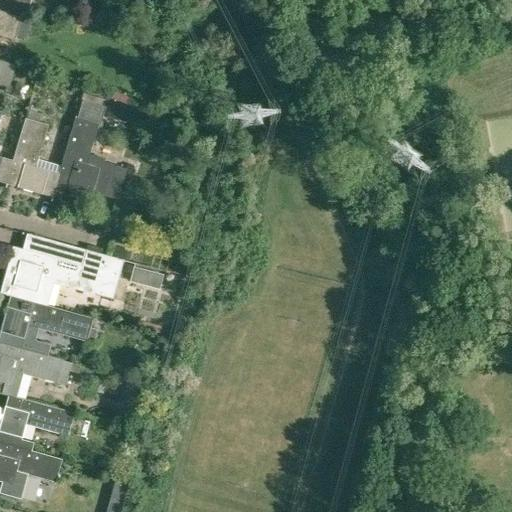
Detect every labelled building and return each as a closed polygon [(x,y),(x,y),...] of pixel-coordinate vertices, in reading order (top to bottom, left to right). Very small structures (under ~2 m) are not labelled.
[(0,0),(0,9),(20,15),(20,14),(27,16),(31,0),(0,0)] [(0,35),(13,39),(20,15),(0,9),(0,35)] [(153,30),(145,36),(155,49),(164,43),(153,30)] [(0,86),(7,88),(14,64),(0,60),(0,86)] [(56,181),(57,181),(103,194),(103,195),(117,200),(126,169),(104,162),(105,158),(88,154),(97,122),(99,123),(104,106),(81,100),(76,116),(74,116),(60,166),(58,174),(56,181)] [(130,109),(115,104),(111,119),(126,123),(130,109)] [(11,161),(5,183),(52,196),(57,181),(56,181),(58,174),(60,166),(37,159),(46,125),(23,118),(11,161)] [(0,181),(5,183),(11,161),(0,157),(0,181)] [(113,255),(129,259),(131,251),(115,247),(113,255)] [(22,248),(10,296),(47,306),(53,282),(113,298),(123,260),(86,250),(82,264),(22,248)] [(162,275),(147,270),(143,285),(158,289),(162,275)] [(8,300),(0,330),(0,342),(20,348),(48,355),(50,345),(35,340),(39,328),(70,337),(86,342),(93,318),(47,306),(10,296),(8,300)] [(0,393),(7,395),(8,395),(8,394),(14,371),(65,385),(69,369),(71,361),(48,355),(20,348),(0,342),(0,393)] [(69,369),(83,373),(85,365),(71,361),(69,369)] [(0,442),(30,451),(30,450),(33,442),(20,438),(24,424),(68,435),(74,412),(8,394),(8,395),(7,395),(4,407),(0,406),(0,442)] [(30,451),(0,442),(0,493),(19,499),(21,491),(11,488),(16,471),(55,481),(61,458),(30,450),(30,451)] [(112,494),(124,498),(127,487),(115,484),(112,494)]
